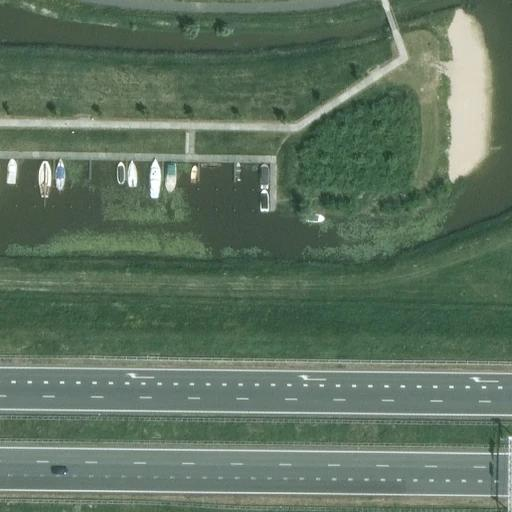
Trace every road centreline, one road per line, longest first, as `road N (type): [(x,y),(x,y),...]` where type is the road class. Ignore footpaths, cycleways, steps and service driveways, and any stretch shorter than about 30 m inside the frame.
road 1 (trunk): [(0,462),(511,469)]
road 2 (trunk): [(511,402),(0,396)]
